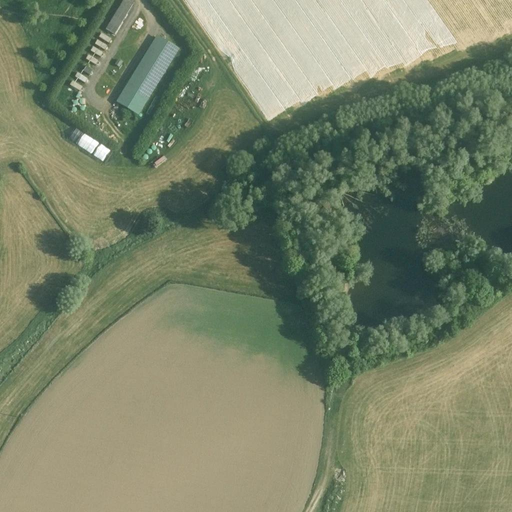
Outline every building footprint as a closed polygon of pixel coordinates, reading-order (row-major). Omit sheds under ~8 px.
[(128,0),(122,0),(106,30),(115,35),(134,3),(128,0)] [(139,116),(178,51),(156,38),(117,103),(139,116)] [(88,55),(86,60),(96,64),(98,60),(88,55)] [(90,75),(93,71),(87,66),(83,70),(90,75)] [(79,74),(71,86),(80,91),(88,79),(79,74)] [(75,128),(68,140),(93,154),(100,141),(75,128)] [(103,162),(111,149),(101,143),(93,155),(103,162)]
